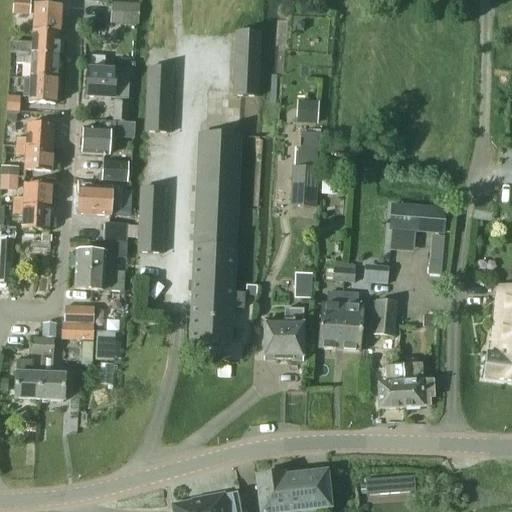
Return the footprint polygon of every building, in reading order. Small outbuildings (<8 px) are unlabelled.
[(30,17),(30,12),(31,0),(12,0),(12,16),(30,17)] [(135,25),(137,7),(111,4),(109,22),(135,25)] [(34,8),(32,33),(59,35),(60,9),(34,8)] [(17,45),(17,55),(58,58),(59,35),(32,33),(31,46),(17,45)] [(257,98),(259,34),(235,33),(232,97),(257,98)] [(15,77),(56,80),(58,58),(17,55),(16,65),(15,77)] [(104,64),(104,58),(90,57),(89,71),(102,72),(104,72),(104,64)] [(86,71),(84,99),(113,100),(127,101),(129,76),(133,76),(133,65),(104,64),(104,72),(102,72),(89,71),(86,71)] [(169,134),(172,71),(147,70),(144,133),(169,134)] [(30,79),(30,81),(23,80),(22,99),(28,99),(28,104),(55,106),(55,96),(60,94),(60,83),(56,81),(56,80),(15,77),(15,78),(30,79)] [(6,98),(5,113),(18,114),(19,99),(6,98)] [(126,122),(127,105),(113,105),(112,121),(126,122)] [(5,121),(18,122),(18,114),(5,113),(5,121)] [(104,157),(107,157),(108,138),(113,138),(114,124),(97,123),(97,131),(82,130),(80,156),(102,157),(102,158),(104,158),(104,157)] [(16,140),(16,149),(52,151),(54,128),(27,126),(26,141),(16,140)] [(319,135),(300,134),(299,150),(319,151),(319,135)] [(198,136),(189,343),(230,345),(232,311),(243,311),(244,294),(232,294),(240,138),(198,136)] [(52,151),(16,149),(16,157),(25,158),(24,172),(51,173),(52,151)] [(317,160),(316,160),(294,159),(293,159),(293,169),(315,170),(316,170),(317,160)] [(355,178),(375,179),(376,179),(377,163),(356,162),(355,178)] [(320,175),(343,176),(343,164),(320,163),(320,175)] [(103,164),(102,182),(125,184),(127,165),(103,164)] [(0,167),(0,178),(18,179),(18,168),(1,167),(0,167)] [(291,169),(289,209),(316,210),(318,170),(316,170),(315,170),(293,169),(291,169)] [(0,189),(17,191),(18,179),(0,178),(0,189)] [(13,200),(13,208),(49,211),(50,187),(24,186),(23,200),(13,200)] [(139,189),(136,255),(162,256),(165,191),(139,189)] [(120,212),(121,193),(110,193),(111,192),(79,191),(78,216),(109,218),(109,211),(120,212)] [(389,232),(415,234),(441,236),(443,211),(417,209),(391,207),(389,232)] [(13,208),(12,217),(22,217),(21,232),(25,236),(31,237),(36,233),(48,233),(48,231),(53,230),(53,221),(48,217),(49,211),(13,208)] [(103,225),(102,243),(125,244),(127,244),(128,227),(126,226),(103,225)] [(0,229),(0,267),(11,268),(13,241),(14,241),(15,230),(0,229)] [(444,277),(447,239),(431,237),(427,276),(444,277)] [(75,253),(74,272),(112,275),(112,274),(113,259),(124,260),(125,260),(125,245),(105,244),(102,244),(101,255),(75,253)] [(382,268),(396,269),(397,247),(383,247),(382,268)] [(332,283),(343,284),(344,263),(334,263),(333,270),(332,283)] [(344,263),(343,284),(354,284),(354,271),(355,266),(345,265),(345,263),(344,263)] [(112,275),(74,272),(73,291),(122,294),(123,275),(112,274),(112,275)] [(511,289),(499,288),(496,308),(491,356),(486,355),(483,377),(483,378),(511,382),(511,289)] [(318,351),(338,352),(342,296),(328,295),(327,307),(321,306),(318,351)] [(342,296),(338,352),(358,353),(361,309),(356,309),(357,297),(342,296)] [(393,339),(396,306),(375,304),(372,337),(393,339)] [(61,325),(60,342),(93,343),(94,309),(64,308),(63,325),(61,325)] [(302,363),(303,325),(302,325),(303,312),(283,312),(283,324),(264,324),(263,362),(302,363)] [(14,401),(38,402),(41,340),(29,340),(28,356),(40,356),(39,376),(31,376),(31,363),(16,363),(15,375),(14,401)] [(53,341),(41,340),(38,402),(63,403),(64,377),(51,377),(52,357),(53,357),(53,341)] [(420,367),(400,369),(403,410),(423,409),(430,408),(430,401),(434,400),(433,382),(421,383),(420,367)] [(384,386),(376,387),(378,412),(403,410),(400,369),(383,370),(384,386)] [(258,511),(326,511),(330,511),(326,473),(283,478),(283,476),(255,479),(258,511)] [(365,497),(414,493),(412,479),(364,482),(365,497)] [(239,511),(236,493),(189,501),(189,503),(169,506),(169,511),(239,511)]
